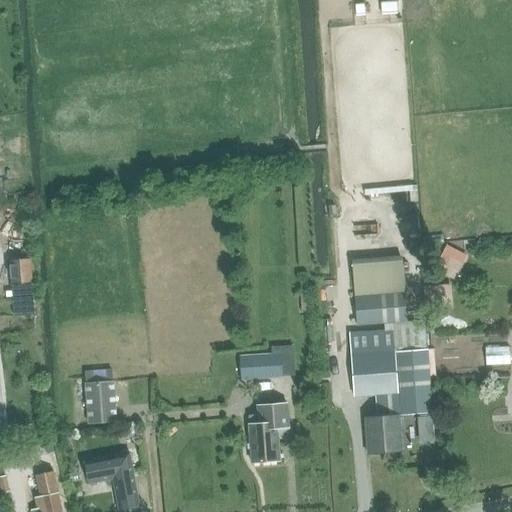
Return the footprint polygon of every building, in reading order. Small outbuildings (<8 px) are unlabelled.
[(0,301),(31,301),(30,273),(0,273),(0,301)] [(405,294),(354,298),(356,325),(407,322),(405,294)] [(365,418),(368,454),(402,451),(393,330),(350,333),(354,397),(376,395),(378,417),(365,418)] [(397,350),(402,414),(432,411),(427,349),(397,350)] [(286,351),(242,354),(243,377),(287,375),(286,351)] [(509,366),(510,354),(484,352),(483,364),(509,366)] [(114,380),(85,383),(88,424),(117,421),(114,380)] [(256,404),(257,422),(249,423),(252,463),(280,461),(277,427),(289,426),(287,402),(256,404)] [(90,483),(114,479),(119,510),(139,506),(130,452),(85,461),(90,483)] [(0,470),(0,485),(2,494),(26,488),(21,466),(0,470)] [(53,470),(36,474),(41,496),(58,493),(53,470)] [(38,511),(62,511),(59,492),(58,493),(41,496),(36,497),(38,511)]
